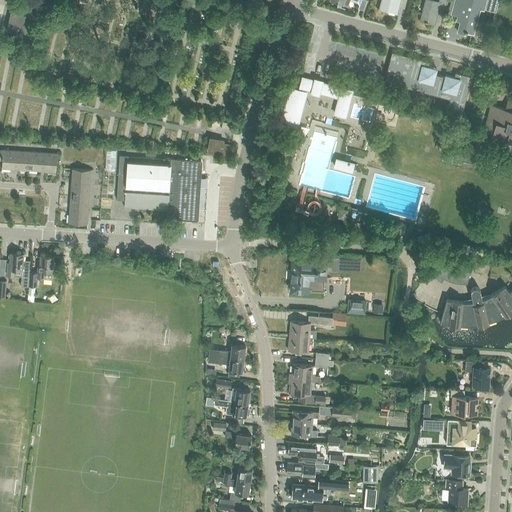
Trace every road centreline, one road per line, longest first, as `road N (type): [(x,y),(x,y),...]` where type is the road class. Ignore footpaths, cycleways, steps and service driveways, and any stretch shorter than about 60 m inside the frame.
road 1 (residential): [(270,511),(266,353),(232,245)]
road 2 (residential): [(232,245),(243,152),(290,4)]
road 3 (residential): [(511,65),(290,4)]
road 4 (residential): [(232,245),(49,235)]
road 5 (residential): [(496,511),(498,417),(511,392)]
